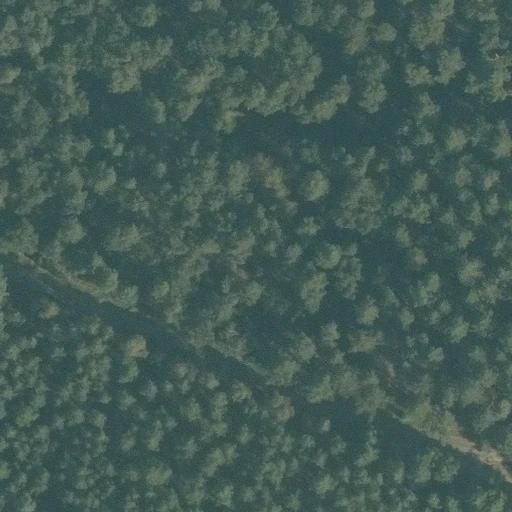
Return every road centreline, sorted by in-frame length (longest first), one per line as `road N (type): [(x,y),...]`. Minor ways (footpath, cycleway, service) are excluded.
road 1 (unclassified): [(0,265),(399,440),(511,455)]
road 2 (track): [(399,440),(388,0)]
